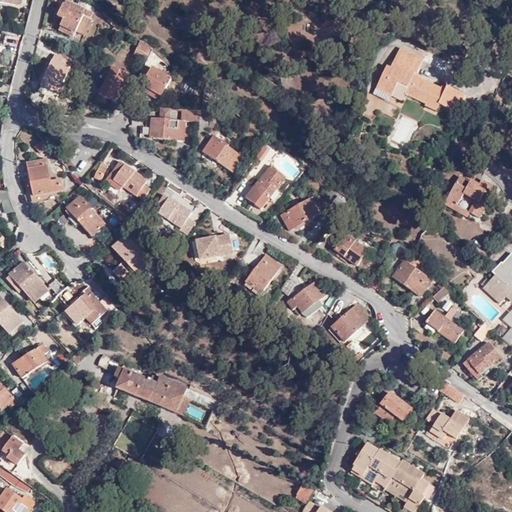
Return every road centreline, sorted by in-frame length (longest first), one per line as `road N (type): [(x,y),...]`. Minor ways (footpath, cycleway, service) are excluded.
road 1 (residential): [(17,114),(104,129),(382,303),(398,343),(511,420)]
road 2 (residential): [(17,114),(5,146),(28,234),(46,239),(71,268),(85,256)]
